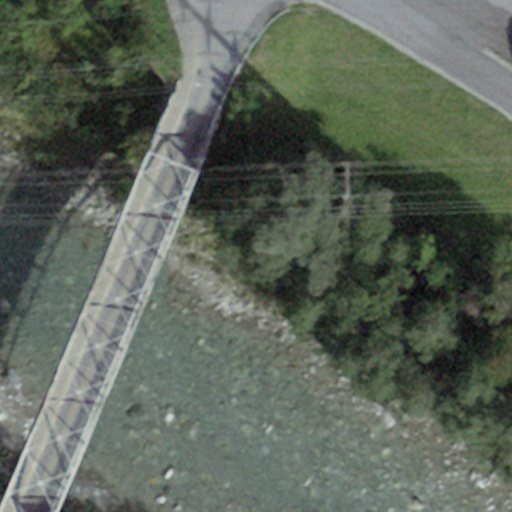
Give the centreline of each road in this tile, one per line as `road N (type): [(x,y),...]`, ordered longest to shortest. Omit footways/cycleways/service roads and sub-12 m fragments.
road 1 (residential): [(42,511),(200,124),(228,0)]
road 2 (residential): [(511,89),(382,0)]
